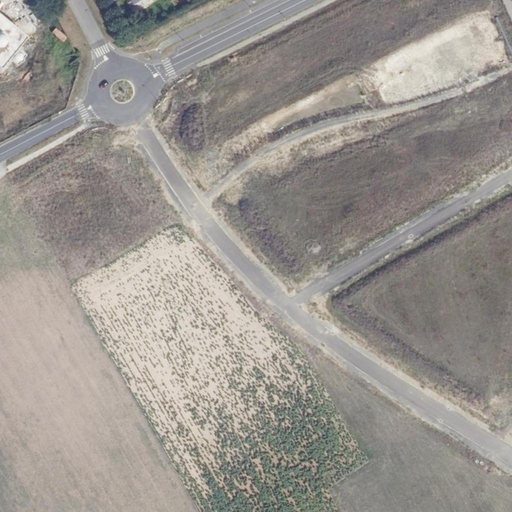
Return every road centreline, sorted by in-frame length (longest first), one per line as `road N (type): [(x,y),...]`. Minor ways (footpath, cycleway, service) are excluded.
road 1 (residential): [(309,326),(131,401),(248,511)]
road 2 (residential): [(511,173),(285,308)]
road 3 (residential): [(132,116),(285,308)]
road 4 (residential): [(309,326),(365,376),(511,461)]
road 5 (tertiary): [(305,0),(162,71)]
